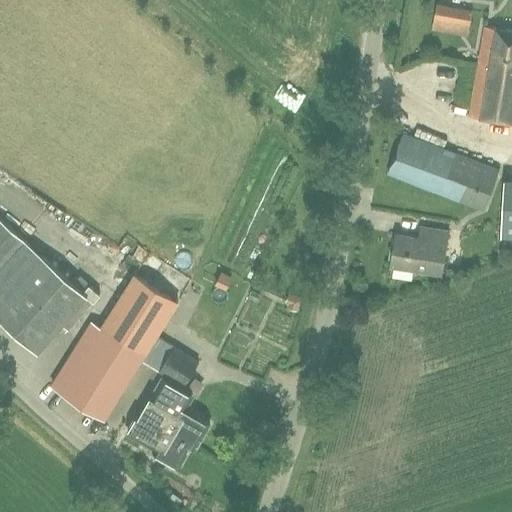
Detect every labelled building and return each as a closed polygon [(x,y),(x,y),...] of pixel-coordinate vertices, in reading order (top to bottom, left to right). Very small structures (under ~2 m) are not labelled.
[(469,25),(471,9),(437,4),(434,19),(469,25)] [(511,122),(511,30),(485,26),(469,116),(511,122)] [(483,209),(499,170),(404,133),(388,173),(483,209)] [(501,224),(511,223),(511,186),(501,187),(501,224)] [(85,293),(0,217),(0,316),(38,350),(62,324),(68,330),(100,294),(91,286),(85,293)] [(442,273),(449,232),(420,227),(418,237),(396,234),(391,265),(442,273)] [(142,359),(157,335),(177,302),(146,283),(113,335),(102,327),(78,365),(68,359),(52,385),(105,417),(142,358),(142,359)] [(157,335),(142,359),(184,385),(199,361),(157,335)] [(192,444),(192,445),(196,447),(210,424),(185,410),(192,396),(162,378),(154,392),(142,413),(154,420),(154,421),(192,444)] [(142,413),(141,413),(139,412),(127,433),(154,448),(153,450),(158,452),(156,454),(157,458),(168,464),(171,463),(172,461),(180,465),(192,445),(192,444),(154,421),(154,420),(142,413)]
